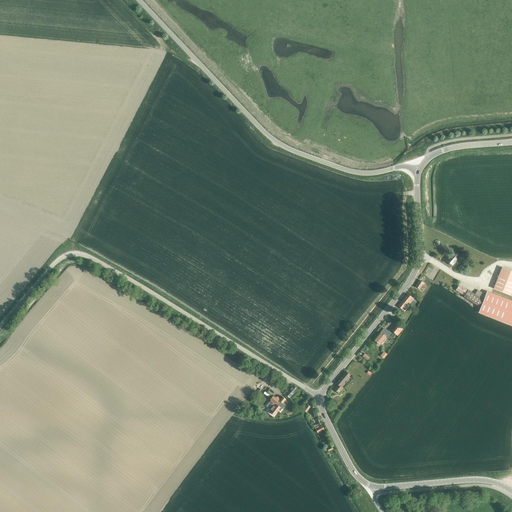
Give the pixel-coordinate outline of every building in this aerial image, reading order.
[(448,257),(445,260),(446,260),(445,261),(452,266),(460,256),(453,251),(448,257)] [(511,271),(501,267),(493,288),(511,296),(511,271)] [(424,289),(426,287),(422,284),(423,283),(419,280),(415,286),(420,290),(422,287),(424,289)] [(463,297),(478,306),(485,295),(477,290),(474,294),(467,290),(458,285),(455,290),(464,296),(463,297)] [(511,325),(511,301),(487,291),(484,299),(479,312),(511,325)] [(401,310),(407,303),(409,304),(412,300),(410,299),(411,298),(407,294),(397,306),(401,310)] [(391,331),(397,336),(402,329),(397,324),(391,331)] [(380,332),(373,340),(374,340),(376,342),(377,343),(377,342),(379,344),(380,345),(379,345),(386,337),(383,335),(383,334),(382,335),(380,332)] [(343,388),(340,386),(344,381),(346,382),(350,378),(348,377),(349,375),(345,372),(335,383),(337,385),(333,389),(338,393),(343,388)] [(282,403),(286,399),(282,396),(280,399),(277,396),(276,397),(273,395),(270,399),(271,400),(269,402),(275,406),(270,412),(274,415),(280,407),(279,406),(282,402),(282,403)]
